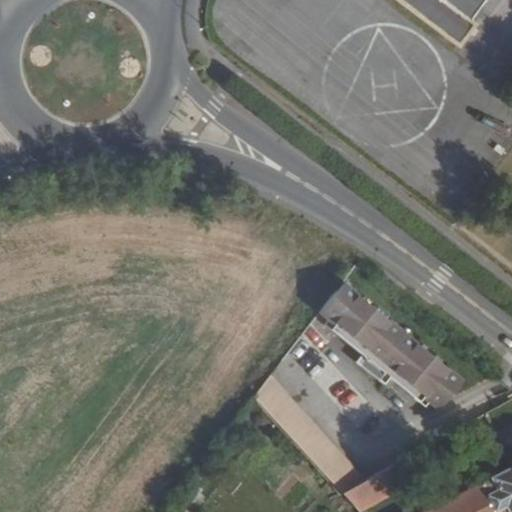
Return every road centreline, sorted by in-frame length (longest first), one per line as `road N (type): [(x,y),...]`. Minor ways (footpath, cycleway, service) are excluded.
road 1 (secondary): [(511,331),(295,174)]
road 2 (secondary): [(124,142),(295,174)]
road 3 (secondary): [(295,174),(175,75)]
road 4 (secondary): [(1,57),(2,81),(26,124),(69,147)]
